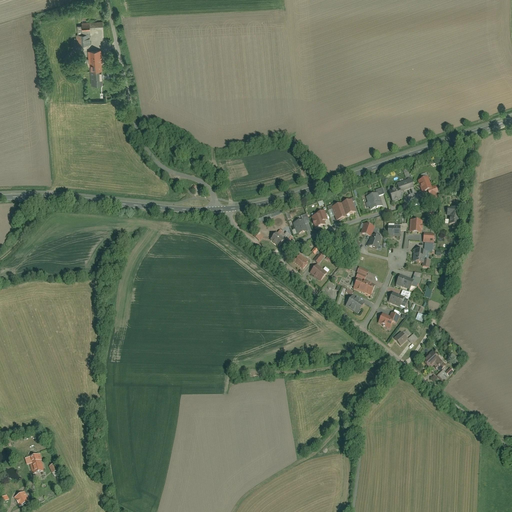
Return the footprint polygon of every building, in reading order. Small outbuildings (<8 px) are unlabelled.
[(73,35),(73,45),(86,45),(86,35),(73,35)] [(89,52),(91,88),(104,87),(102,51),(89,52)] [(428,179),(419,182),(423,194),(429,192),(430,195),(429,195),(432,203),(437,202),(435,195),(438,194),(436,187),(431,188),(428,179)] [(390,192),(393,201),(402,198),(400,192),(411,188),(408,180),(397,184),(399,189),(390,192)] [(377,195),(367,198),(371,210),(381,207),(377,195)] [(354,201),(344,204),(348,218),(358,215),(354,201)] [(334,208),(328,209),(331,219),(335,218),(336,223),(346,220),(342,207),(334,209),(334,208)] [(450,213),(449,227),(461,228),(461,213),(450,213)] [(320,217),(312,219),(315,229),(322,227),(320,217)] [(422,222),(411,221),(410,232),(421,233),(422,222)] [(303,222),(294,224),(298,237),(307,235),(303,222)] [(365,225),(361,235),(371,239),(375,228),(365,225)] [(388,228),(389,238),(401,237),(401,227),(388,228)] [(254,236),(259,241),(264,237),(259,231),(254,236)] [(279,233),(272,241),(280,248),(287,240),(279,233)] [(424,235),(424,243),(433,244),(434,235),(424,235)] [(373,237),(369,249),(378,252),(382,240),(373,237)] [(316,248),(310,255),(314,259),(320,252),(316,248)] [(413,262),(424,264),(423,267),(429,268),(430,262),(424,261),(425,252),(415,250),(413,262)] [(314,262),(319,265),(324,259),(320,255),(314,262)] [(300,256),(294,263),(303,271),(309,263),(300,256)] [(318,267),(311,274),(321,282),(327,275),(318,267)] [(359,281),(358,284),(354,282),(352,288),(355,289),(355,290),(371,298),(376,288),(366,283),(368,279),(359,275),(357,280),(359,281)] [(402,275),(397,286),(411,292),(415,281),(402,275)] [(427,288),(424,298),(431,300),(434,290),(427,288)] [(348,289),(346,294),(352,297),(355,293),(348,289)] [(411,295),(403,292),(401,298),(409,301),(411,295)] [(392,295),(388,304),(401,310),(405,301),(392,295)] [(354,299),(349,306),(360,314),(365,307),(354,299)] [(400,318),(393,314),(390,318),(397,323),(400,318)] [(385,316),(379,324),(390,331),(395,323),(385,316)] [(422,316),(418,326),(426,329),(430,320),(422,316)] [(404,326),(400,330),(405,335),(409,330),(404,326)] [(401,333),(394,339),(400,345),(406,339),(401,333)] [(408,344),(413,348),(419,341),(414,337),(408,344)] [(433,352),(423,363),(431,371),(434,367),(439,372),(445,366),(440,361),(441,360),(433,352)] [(443,373),(440,377),(445,383),(449,379),(443,373)] [(40,456),(25,461),(27,468),(30,466),(33,475),(45,470),(40,456)] [(56,465),(50,468),(54,476),(60,473),(56,465)] [(16,497),(21,508),(31,503),(26,493),(16,497)]
